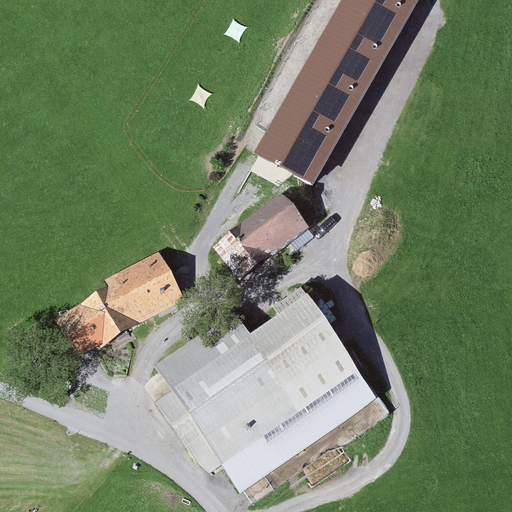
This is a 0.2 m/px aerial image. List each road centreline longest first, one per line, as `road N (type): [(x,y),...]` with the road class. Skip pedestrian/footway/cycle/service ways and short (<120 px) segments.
road 1 (track): [(324,0),(206,217),(203,284),(147,357),(122,443)]
road 2 (track): [(281,511),(376,467),(393,446),(394,389),(348,303),(312,276),(285,277),(247,301),(179,319)]
road 3 (track): [(433,0),(433,15),(341,190),(348,303)]
road 4 (track): [(216,511),(157,458),(0,391)]
